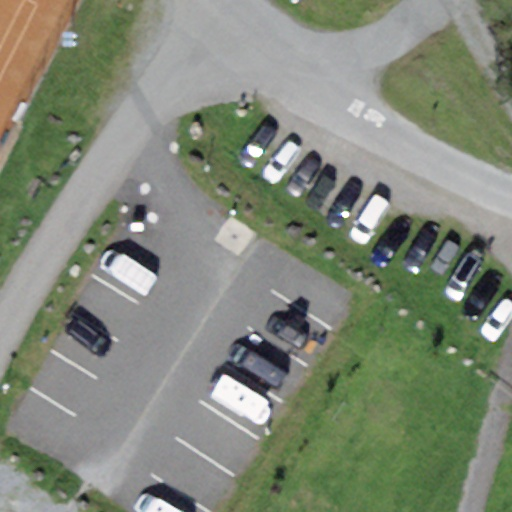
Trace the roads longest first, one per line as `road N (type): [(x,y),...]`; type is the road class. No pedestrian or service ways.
road 1 (residential): [(226,7),(33,276),(0,341)]
road 2 (unclassified): [(324,91),(457,185),(511,204)]
road 3 (unclassified): [(226,7),(324,91)]
road 4 (residential): [(414,0),(324,91)]
